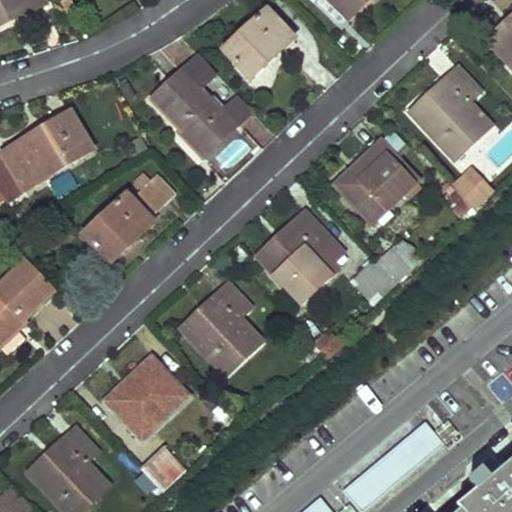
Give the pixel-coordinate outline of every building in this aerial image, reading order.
[(43,0),(0,0),(0,18),(28,5),(31,11),(46,5),(43,0)] [(320,0),(318,3),(339,24),(345,17),(348,20),(367,0),(320,0)] [(0,25),(31,11),(28,5),(0,18),(0,25)] [(290,35),(267,11),(224,52),(252,81),(268,66),(263,60),(290,35)] [(511,27),(511,18),(487,42),(490,47),(511,27)] [(511,27),(490,47),(511,69),(511,27)] [(295,41),(290,35),(263,60),(268,66),(295,41)] [(208,79),(191,60),(184,67),(201,86),(208,79)] [(482,93),(459,69),(446,81),(450,85),(416,117),(457,161),(492,127),(471,103),(482,93)] [(209,153),(240,126),(216,100),(212,103),(183,71),(153,100),(183,132),(187,129),(209,153)] [(450,85),(446,81),(412,113),(416,117),(450,85)] [(95,151),(72,113),(44,130),(47,134),(23,149),(20,144),(3,155),(26,193),(95,151)] [(209,153),(187,129),(183,132),(181,134),(204,159),(209,153)] [(47,134),(44,130),(20,144),(23,149),(47,134)] [(420,182),(383,141),(369,154),(374,159),(340,190),(373,226),(420,182)] [(374,159),(369,154),(336,186),(340,190),(374,159)] [(177,195),(159,176),(153,182),(145,174),(136,182),(143,191),(132,201),(127,196),(84,237),(111,266),(128,250),(123,245),(150,220),(177,195)] [(493,194),(473,174),(455,191),(476,212),(493,194)] [(328,238),(306,213),(294,225),(297,229),(262,261),(303,305),(339,272),(333,265),(344,255),(328,238)] [(155,224),(150,220),(123,245),(128,250),(155,224)] [(297,229),(294,225),(258,257),(262,261),(297,229)] [(423,262),(412,248),(402,243),(394,251),(412,271),(423,262)] [(412,271),(394,251),(380,264),(399,284),(412,271)] [(380,264),(376,260),(360,275),(382,299),(399,284),(380,264)] [(56,292),(27,262),(23,265),(19,262),(8,272),(12,275),(0,286),(0,346),(2,348),(27,325),(24,323),(56,292)] [(382,299),(360,275),(352,282),(374,306),(382,299)] [(253,308),(230,285),(218,296),(222,301),(187,334),(228,377),(264,343),(242,319),(253,308)] [(222,301),(218,296),(183,330),(187,334),(222,301)] [(329,346),(323,339),(315,346),(321,354),(329,346)] [(321,354),(315,346),(302,358),(310,365),(321,354)] [(191,398),(154,357),(141,369),(146,375),(111,407),(144,442),(191,398)] [(146,375),(141,369),(106,402),(111,407),(146,375)] [(462,426),(443,404),(361,473),(380,495),(462,426)] [(100,453),(78,429),(65,441),(68,445),(33,478),(65,511),(83,511),(110,488),(87,464),(100,453)] [(68,445),(65,441),(30,474),(33,478),(68,445)] [(187,470),(166,448),(155,457),(176,480),(187,470)] [(176,480),(155,457),(143,469),(164,491),(176,480)] [(511,511),(511,466),(461,509),(462,511),(511,511)] [(333,511),(322,499),(307,511),(333,511)] [(10,511),(1,502),(0,502),(0,511),(10,511)]
